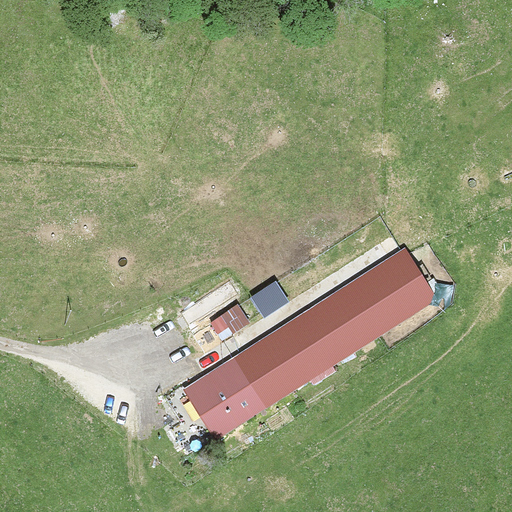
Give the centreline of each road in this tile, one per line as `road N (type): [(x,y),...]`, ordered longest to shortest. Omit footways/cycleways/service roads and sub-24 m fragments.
road 1 (unclassified): [(370,235),(138,372),(0,341)]
road 2 (track): [(0,207),(164,186),(370,235)]
road 3 (track): [(511,77),(395,143),(370,235)]
